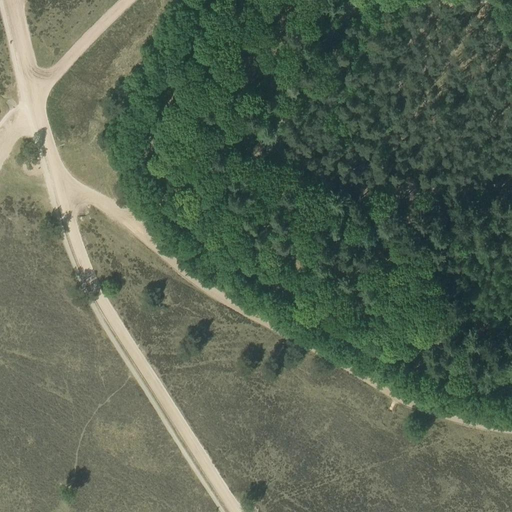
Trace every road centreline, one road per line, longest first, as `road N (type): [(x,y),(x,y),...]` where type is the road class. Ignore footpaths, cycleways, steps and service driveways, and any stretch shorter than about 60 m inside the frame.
road 1 (track): [(7,0),(81,264),(234,511)]
road 2 (track): [(61,181),(241,309),(406,400),(511,425)]
road 3 (track): [(126,221),(193,181),(271,152),(336,181),(392,191),(511,175)]
road 4 (track): [(162,198),(246,272),(401,360),(511,391)]
road 5 (track): [(129,0),(50,78),(0,161)]
road 6 (track): [(276,152),(295,72),(357,0)]
